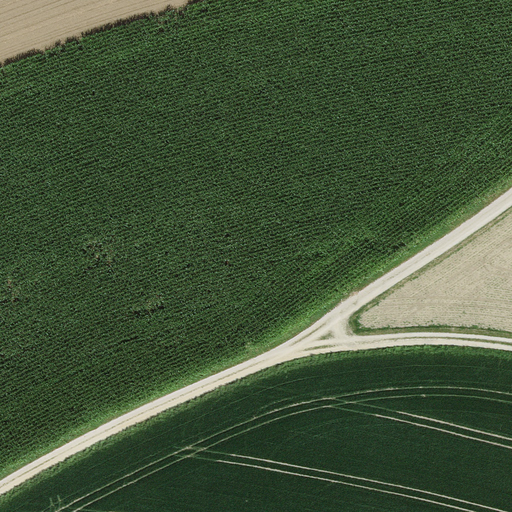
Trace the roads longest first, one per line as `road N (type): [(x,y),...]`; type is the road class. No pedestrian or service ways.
road 1 (track): [(0,498),(106,435),(280,357)]
road 2 (track): [(280,357),(511,198)]
road 3 (track): [(280,357),(404,343),(511,347)]
